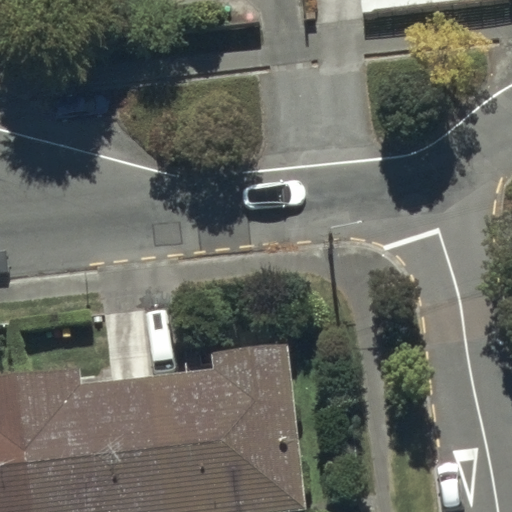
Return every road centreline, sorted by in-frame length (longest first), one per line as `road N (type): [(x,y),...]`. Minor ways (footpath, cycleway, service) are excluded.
road 1 (residential): [(0,204),(228,215),(425,189)]
road 2 (residential): [(498,511),(460,296),(425,189)]
